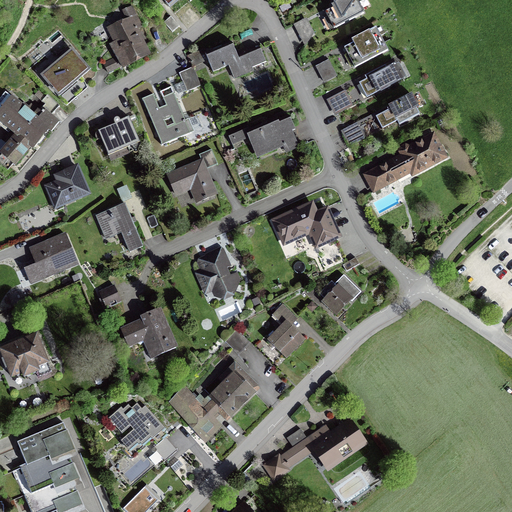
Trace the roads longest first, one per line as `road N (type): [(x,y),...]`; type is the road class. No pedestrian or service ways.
road 1 (tertiary): [(418,286),(351,341),(183,511)]
road 2 (residential): [(232,0),(89,107),(0,197)]
road 3 (residential): [(149,258),(337,174)]
road 4 (residential): [(255,0),(272,21),(337,174)]
road 5 (residential): [(337,174),(366,234),(418,286)]
road 6 (tertiary): [(511,185),(418,286)]
